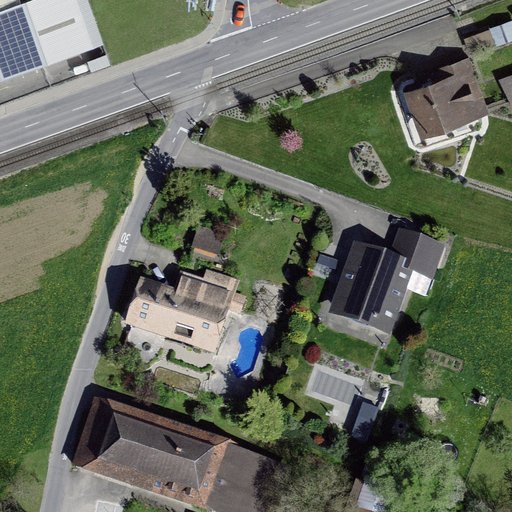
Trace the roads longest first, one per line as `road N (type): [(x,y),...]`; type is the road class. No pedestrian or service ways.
road 1 (residential): [(50,511),(71,415),(133,219),(211,66)]
road 2 (secondary): [(0,141),(211,66)]
road 3 (secondary): [(253,50),(384,0)]
